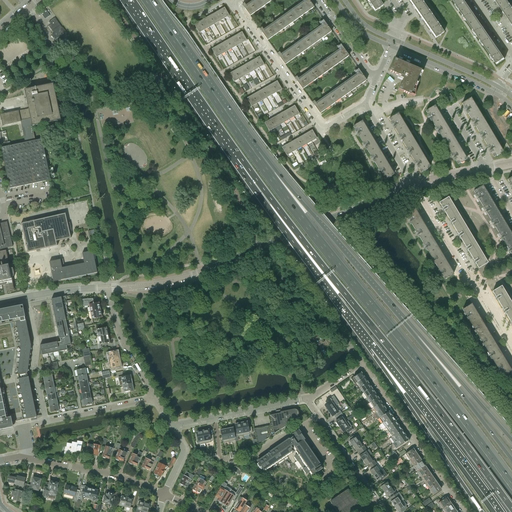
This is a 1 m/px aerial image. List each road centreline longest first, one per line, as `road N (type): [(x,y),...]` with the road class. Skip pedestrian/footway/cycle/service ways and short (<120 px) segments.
road 1 (motorway): [(238,157),(511,510)]
road 2 (motorway): [(511,488),(254,155)]
road 3 (residential): [(105,287),(200,271),(411,182)]
road 4 (motorway): [(238,157),(373,346)]
road 5 (motorway): [(399,317),(254,155)]
road 6 (motorway): [(373,346),(500,511)]
road 7 (motorway): [(373,346),(481,511)]
road 8 (residential): [(364,103),(320,124),(239,0)]
road 9 (residential): [(511,350),(411,182)]
road 10 (motorway): [(130,0),(238,157)]
road 11 (motorway): [(254,155),(147,0)]
road 12 (motorway): [(511,459),(399,317)]
road 13 (residential): [(465,511),(363,362)]
road 14 (motorway): [(511,441),(399,317)]
road 15 (residential): [(162,494),(101,472),(0,460)]
road 16 (residential): [(153,397),(45,420),(34,370)]
road 17 (residential): [(170,427),(306,397)]
road 18 (residential): [(384,511),(306,397)]
road 19 (residential): [(153,397),(105,287)]
